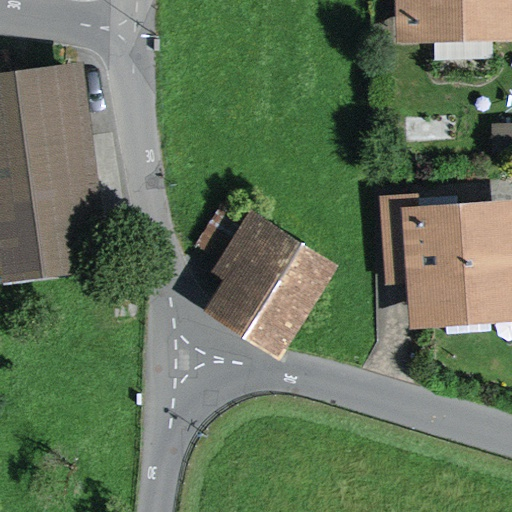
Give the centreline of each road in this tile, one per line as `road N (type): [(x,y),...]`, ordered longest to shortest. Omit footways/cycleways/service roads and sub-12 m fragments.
road 1 (residential): [(511,438),(177,348)]
road 2 (residential): [(132,34),(138,133),(177,348)]
road 3 (residential): [(177,348),(154,511)]
road 4 (residential): [(0,13),(132,34)]
